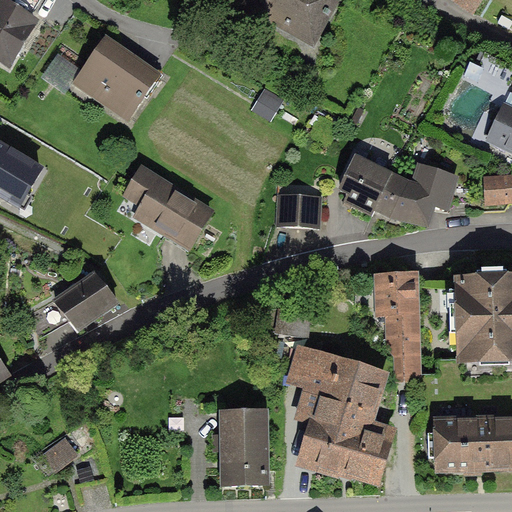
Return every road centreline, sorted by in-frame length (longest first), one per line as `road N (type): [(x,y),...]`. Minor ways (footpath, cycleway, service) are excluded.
road 1 (residential): [(511,236),(414,244),(246,282),(133,322),(0,397)]
road 2 (residential): [(511,504),(267,511)]
